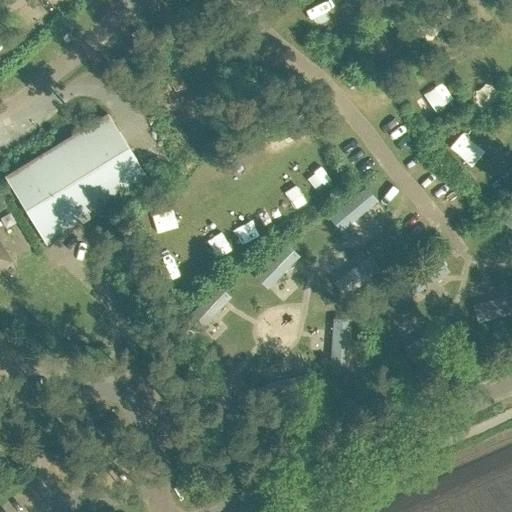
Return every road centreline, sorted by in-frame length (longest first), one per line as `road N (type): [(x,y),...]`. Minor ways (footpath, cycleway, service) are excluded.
road 1 (unknown): [(242,0),(467,257)]
road 2 (tertiary): [(224,511),(511,380)]
road 3 (unknown): [(163,495),(147,428),(130,403),(98,386),(57,379),(16,393)]
